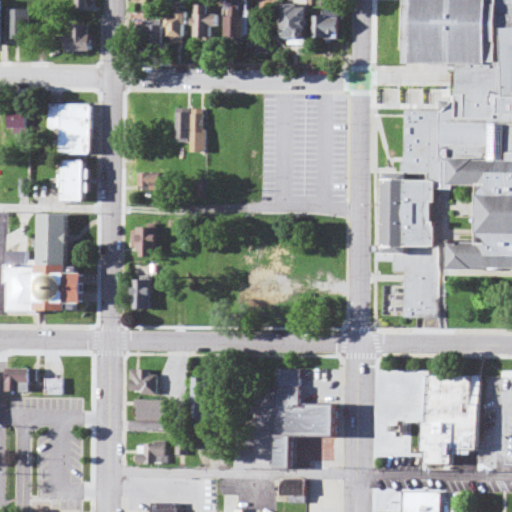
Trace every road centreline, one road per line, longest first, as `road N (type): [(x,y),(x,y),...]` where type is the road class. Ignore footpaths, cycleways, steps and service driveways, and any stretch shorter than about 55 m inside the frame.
road 1 (residential): [(511,344),(0,335)]
road 2 (tertiary): [(357,511),(362,0)]
road 3 (residential): [(113,0),(109,511)]
road 4 (residential): [(0,79),(362,82)]
